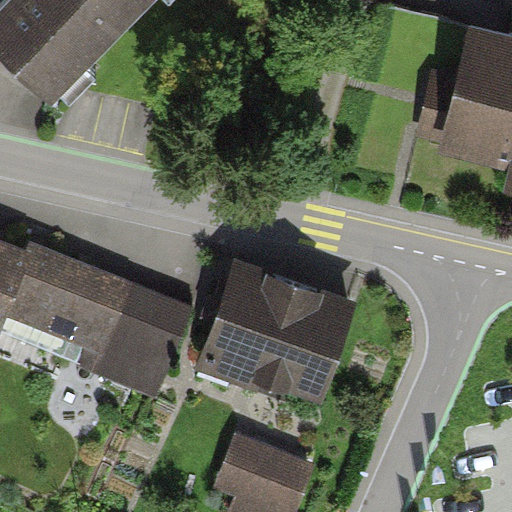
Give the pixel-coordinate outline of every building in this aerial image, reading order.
[(2,0),(0,3),(0,32),(53,84),(135,0),(2,0)] [(511,39),(472,30),(460,80),(440,75),(426,132),(511,154),(511,39)] [(22,252),(0,242),(0,321),(9,298),(75,323),(72,330),(104,343),(96,362),(157,386),(189,307),(26,243),(22,252)] [(349,302),(240,263),(202,370),(231,381),(239,358),(318,386),(349,302)] [(290,511),(308,468),(262,449),(239,507),(250,511),(290,511)]
